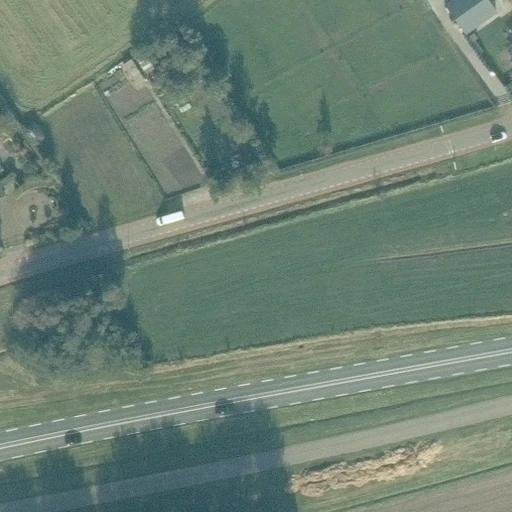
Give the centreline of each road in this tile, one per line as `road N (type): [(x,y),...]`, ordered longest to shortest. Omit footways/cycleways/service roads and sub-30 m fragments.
road 1 (tertiary): [(0,275),(511,128)]
road 2 (primary): [(0,447),(511,349)]
road 3 (unclassified): [(10,511),(511,404)]
